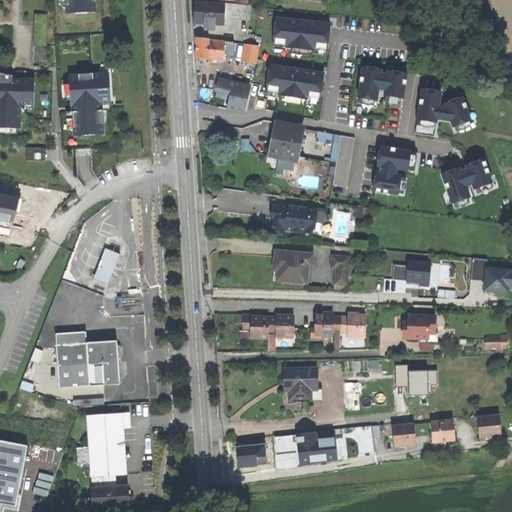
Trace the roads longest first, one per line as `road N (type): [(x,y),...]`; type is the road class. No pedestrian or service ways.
road 1 (secondary): [(181,109),(193,303)]
road 2 (secondary): [(193,303),(206,484)]
road 3 (residential): [(206,484),(372,460)]
road 4 (residential): [(326,126),(339,38),(414,43)]
road 5 (residential): [(193,303),(347,308)]
road 6 (residential): [(181,109),(326,126)]
